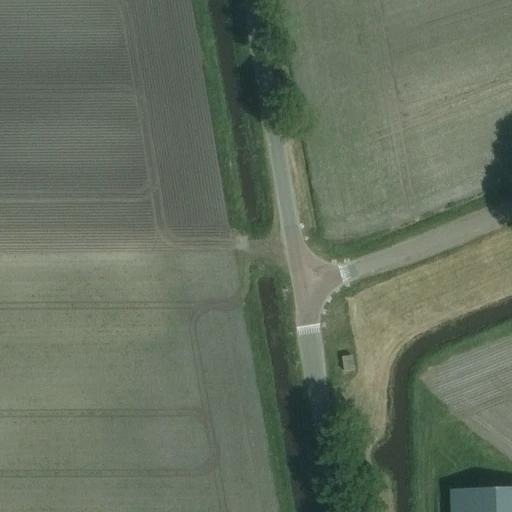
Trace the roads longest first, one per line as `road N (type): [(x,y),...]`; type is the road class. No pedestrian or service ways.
road 1 (residential): [(301,272),(256,0)]
road 2 (residential): [(339,511),(301,272)]
road 3 (residential): [(301,272),(511,201)]
